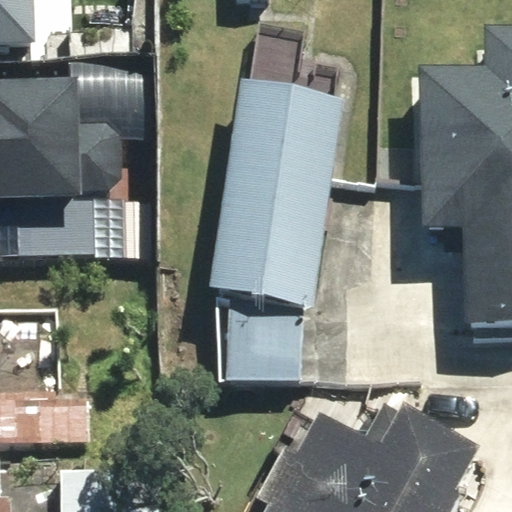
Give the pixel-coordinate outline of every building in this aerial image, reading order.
[(36,0),(0,0),(0,49),(36,50),(36,0)] [(351,98),(253,85),(225,304),(323,316),(351,98)] [(87,95),(0,92),(0,211),(93,209),(96,208),(99,206),(102,205),(105,203),(108,201),(110,199),(113,197),(115,194),(117,191),(119,189),(120,186),(121,183),(122,179),(123,176),(124,173),(124,170),(124,166),(123,163),(123,159),(122,156),(121,153),(120,150),(118,147),(116,144),(114,142),(112,139),(110,137),(107,135),(104,133),(101,131),(98,130),(95,128),(92,128),(89,127),(85,127),(87,95)] [(511,105),(464,100),(453,215),(411,261),(487,340),(511,317),(511,105)] [(408,428),(349,394),(278,511),(463,511),(493,461),(416,415),(408,428)] [(93,405),(0,400),(0,450),(91,454),(93,405)] [(511,511),(511,469),(484,511),(511,511)] [(163,511),(164,480),(65,478),(63,511),(163,511)]
